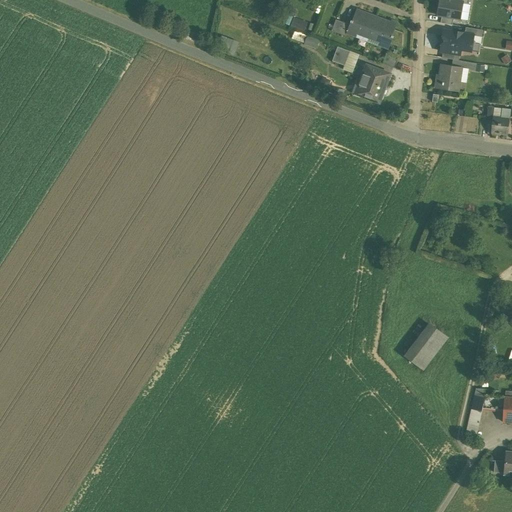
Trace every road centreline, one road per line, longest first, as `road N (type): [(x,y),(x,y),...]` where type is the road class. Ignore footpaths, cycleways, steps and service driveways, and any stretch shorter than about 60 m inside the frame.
road 1 (unclassified): [(410,138),(66,0)]
road 2 (track): [(471,460),(459,432),(493,281),(511,267)]
road 3 (residential): [(410,138),(418,0)]
